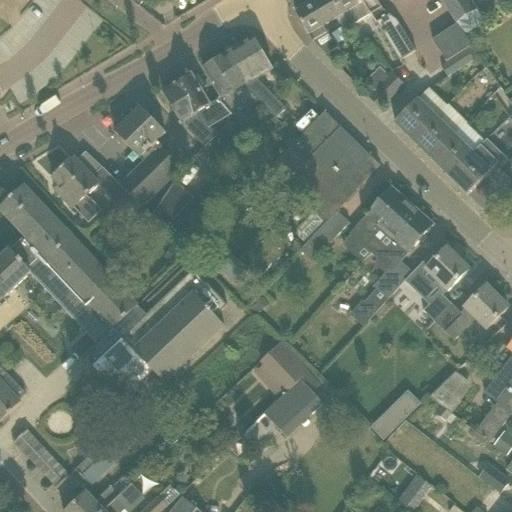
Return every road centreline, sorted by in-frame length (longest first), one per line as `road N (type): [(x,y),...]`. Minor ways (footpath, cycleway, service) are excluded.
road 1 (residential): [(511,259),(282,39),(259,2)]
road 2 (tertiary): [(0,152),(259,2)]
